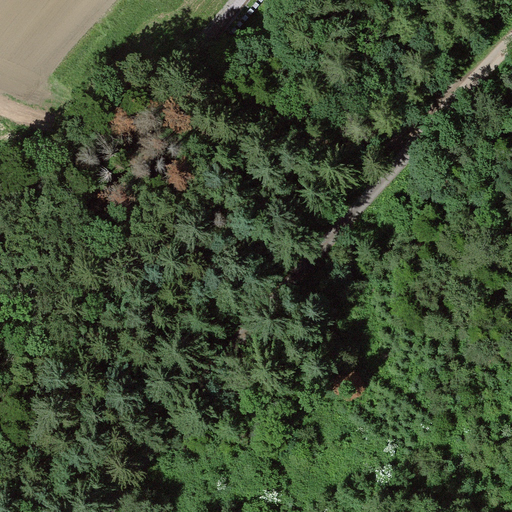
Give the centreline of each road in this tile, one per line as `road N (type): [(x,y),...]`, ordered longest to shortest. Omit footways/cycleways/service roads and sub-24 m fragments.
road 1 (unclassified): [(114,511),(238,321),(511,43)]
road 2 (track): [(420,136),(337,147),(105,128),(0,84)]
